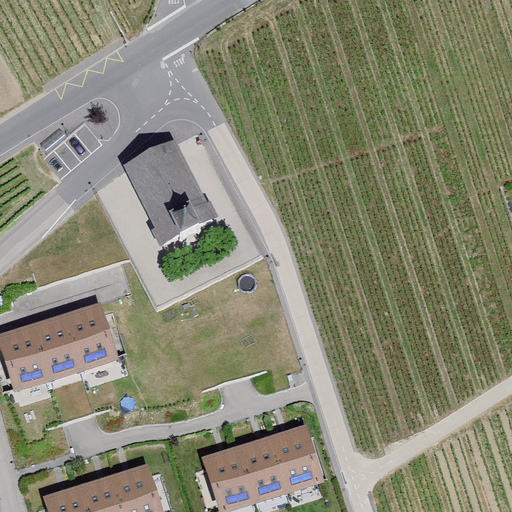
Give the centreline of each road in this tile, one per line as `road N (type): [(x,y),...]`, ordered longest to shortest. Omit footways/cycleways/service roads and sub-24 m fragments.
road 1 (residential): [(182,86),(247,179),(284,258),(356,483)]
road 2 (residential): [(182,86),(0,253)]
road 3 (residential): [(356,483),(511,385)]
road 4 (tertiary): [(0,142),(156,46)]
